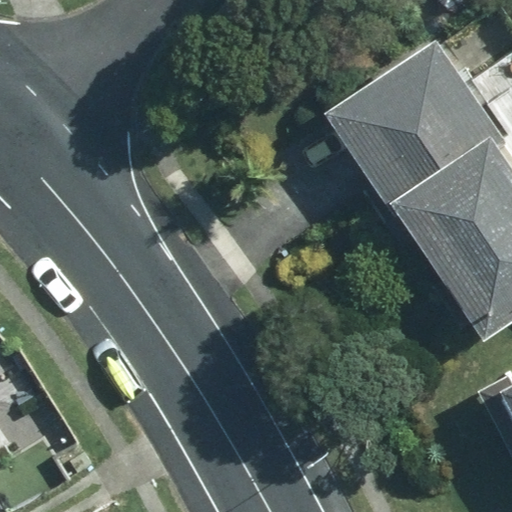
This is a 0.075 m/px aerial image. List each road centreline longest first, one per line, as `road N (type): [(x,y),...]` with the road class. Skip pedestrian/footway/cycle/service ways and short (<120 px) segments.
road 1 (secondary): [(16,156),(114,265),(258,468),(280,511)]
road 2 (residential): [(16,156),(156,0)]
